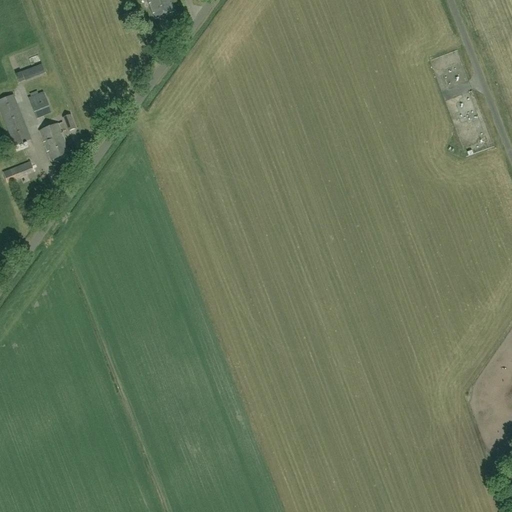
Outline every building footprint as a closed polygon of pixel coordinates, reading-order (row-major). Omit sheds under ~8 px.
[(168,0),(147,0),(155,19),(174,12),(168,0)] [(450,74),(448,70),(464,65),(461,53),(434,62),(443,92),(448,90),(444,76),(450,74)] [(21,70),(24,79),(46,72),(43,63),(21,70)] [(30,98),(34,108),(49,102),(45,92),(30,98)] [(0,100),(0,111),(11,139),(14,147),(31,140),(13,95),(0,100)] [(454,116),(463,113),(461,108),(463,108),(460,99),(449,102),(454,116)] [(76,128),(70,115),(63,118),(68,131),(76,128)] [(69,153),(74,151),(70,143),(66,145),(58,123),(39,131),(50,161),(69,153)] [(30,162),(3,173),(8,184),(35,173),(30,162)]
